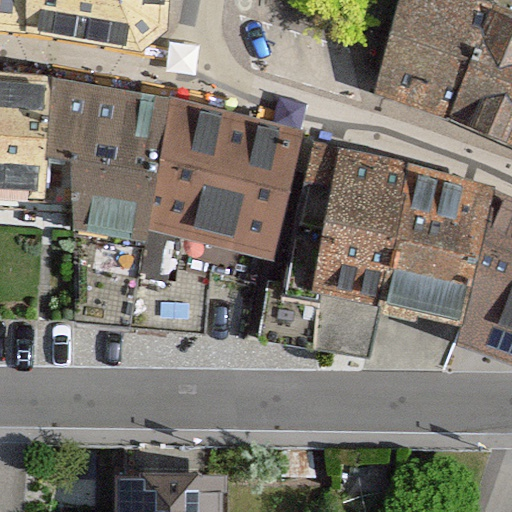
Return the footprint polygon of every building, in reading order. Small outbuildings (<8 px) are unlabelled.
[(0,0),(0,17),(29,21),(29,0),(0,0)] [(169,0),(38,0),(37,19),(167,31),(169,0)] [(511,133),(511,8),(491,0),(410,0),(379,80),(511,133)] [(54,73),(0,70),(0,182),(49,185),(54,73)] [(147,226),(166,93),(73,80),(64,142),(91,146),(81,217),(147,226)] [(283,248),(308,129),(186,103),(161,222),(283,248)] [(391,296),(413,160),(320,145),(298,281),(391,296)] [(494,189),(419,179),(403,301),(477,311),(494,189)] [(511,253),(488,313),(511,321),(511,253)] [(127,464),(126,511),(234,511),(235,467),(127,464)]
